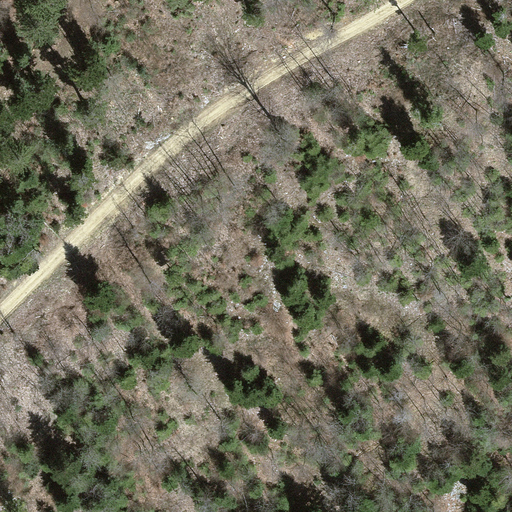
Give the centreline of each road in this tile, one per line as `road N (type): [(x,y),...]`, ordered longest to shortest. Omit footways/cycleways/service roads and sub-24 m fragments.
road 1 (track): [(398,0),(228,102),(174,144),(0,316)]
road 2 (track): [(0,148),(94,0)]
